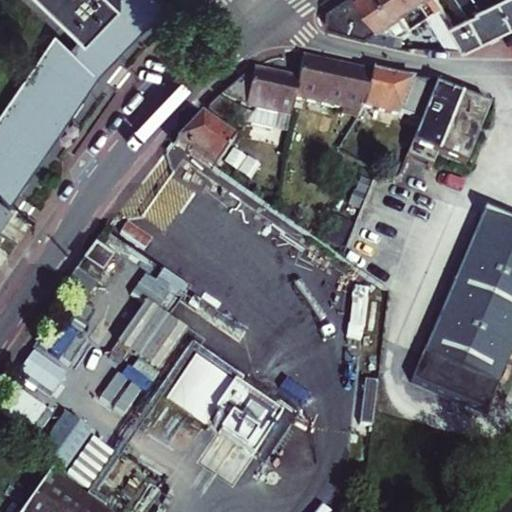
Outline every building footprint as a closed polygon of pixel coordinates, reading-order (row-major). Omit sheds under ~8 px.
[(164,0),(54,0),(86,30),(113,56),(166,1),(164,0)] [(389,31),(366,0),(346,0),(331,11),(330,29),(395,46),(397,30),(395,27),(389,31)] [(395,27),(397,30),(404,33),(412,27),(404,15),(393,0),(366,0),(389,31),(395,27)] [(393,0),(404,15),(418,5),(414,0),(393,0)] [(511,0),(497,0),(487,5),(482,0),(460,0),(466,9),(471,6),(475,12),(451,24),(467,47),(511,28),(511,0)] [(467,47),(451,24),(441,9),(427,17),(418,23),(426,36),(435,29),(448,48),(467,47)] [(74,50),(99,77),(113,56),(86,30),(80,39),(74,50)] [(0,192),(11,203),(99,77),(74,50),(56,33),(0,112),(0,192)] [(311,95),(317,61),(303,58),(299,78),(295,77),(294,91),(275,116),(290,119),(294,101),(305,103),(311,95)] [(305,103),(323,107),(328,99),(335,65),(317,61),(311,95),(305,103)] [(328,99),(323,107),(342,111),(345,106),(352,69),(335,65),(328,99)] [(242,109),(275,116),(294,91),(295,77),(255,68),(229,88),(219,97),(242,109)] [(370,74),(352,69),(345,106),(342,111),(344,111),(343,116),(357,119),(365,107),(370,74)] [(370,74),(365,107),(394,114),(418,125),(434,84),(403,81),(370,74)] [(463,88),(434,84),(418,125),(405,156),(430,167),(435,156),(459,98),(463,88)] [(511,125),(511,118),(459,98),(435,156),(489,178),(511,125)] [(235,120),(242,126),(249,117),(215,101),(204,111),(232,123),(235,120)] [(210,169),(230,142),(196,118),(174,143),(210,169)] [(0,218),(10,204),(0,192),(0,218)] [(511,249),(469,231),(411,370),(485,401),(511,337),(511,249)] [(80,264),(100,277),(111,262),(92,248),(80,264)] [(132,289),(145,298),(115,342),(156,370),(202,304),(186,292),(195,279),(157,252),(132,289)] [(80,305),(100,277),(80,264),(61,291),(80,305)] [(250,448),(279,407),(195,348),(166,389),(250,448)] [(0,390),(0,418),(37,438),(51,411),(2,386),(0,390)] [(62,471),(91,431),(63,412),(35,452),(62,471)] [(91,438),(66,472),(86,487),(111,452),(91,438)] [(102,511),(46,473),(19,511),(102,511)]
